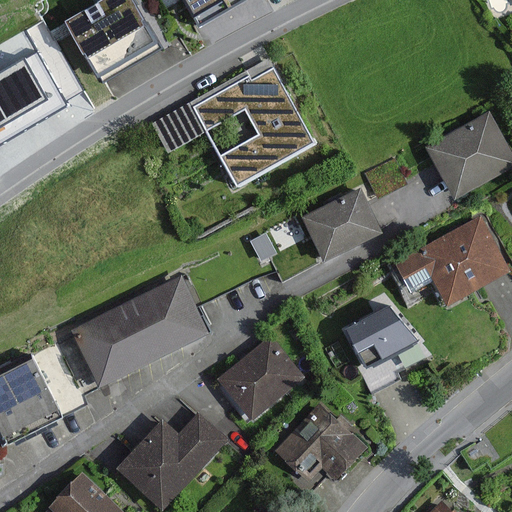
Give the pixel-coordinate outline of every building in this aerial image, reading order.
[(162,49),(133,0),(102,0),(65,22),(102,85),(162,49)] [(230,11),(223,0),(185,0),(202,27),(230,11)] [(223,0),(230,11),(248,0),(223,0)] [(317,144),(269,59),(152,124),(168,154),(245,110),(260,135),(221,157),(238,188),(317,144)] [(426,148),(455,201),(511,169),(511,154),(489,113),(426,148)] [(408,185),(395,159),(365,174),(378,200),(408,185)] [(384,234),(361,189),(302,218),(325,263),(384,234)] [(243,202),(239,194),(233,198),(237,205),(243,202)] [(511,273),(481,217),(394,264),(411,294),(433,282),(447,308),(511,273)] [(300,240),(293,224),(273,232),(275,235),(281,249),(300,240)] [(277,254),(266,233),(251,241),(261,262),(277,254)] [(211,334),(182,276),(71,331),(100,389),(211,334)] [(346,330),(367,370),(419,342),(389,307),(346,330)] [(307,378),(272,336),(219,380),(221,382),(216,386),(244,419),(248,416),(253,422),(307,378)] [(30,353),(0,368),(0,429),(8,446),(63,418),(30,353)] [(337,419),(319,404),(276,452),(310,483),(322,470),(336,482),(368,446),(349,430),(353,426),(341,415),(337,419)] [(179,434),(163,419),(118,469),(164,511),(229,440),(199,413),(179,434)] [(125,511),(82,471),(43,511),(125,511)] [(452,511),(441,501),(429,511),(452,511)]
